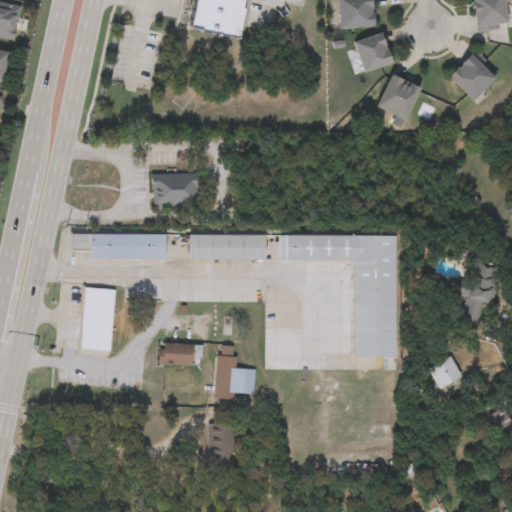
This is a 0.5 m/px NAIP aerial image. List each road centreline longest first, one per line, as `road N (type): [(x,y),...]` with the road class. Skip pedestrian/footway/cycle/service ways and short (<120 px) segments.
road 1 (primary): [(0,430),(92,0)]
road 2 (primary): [(64,0),(0,293)]
